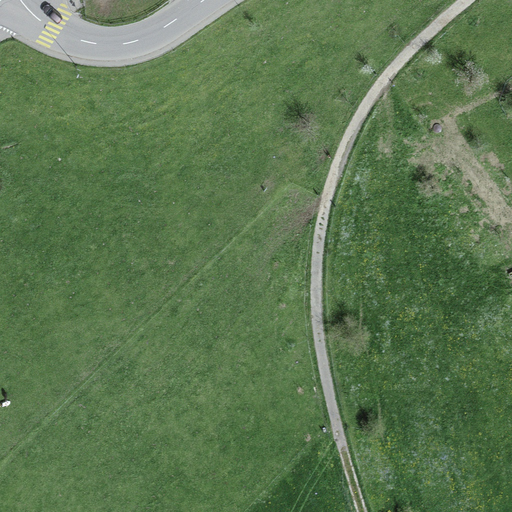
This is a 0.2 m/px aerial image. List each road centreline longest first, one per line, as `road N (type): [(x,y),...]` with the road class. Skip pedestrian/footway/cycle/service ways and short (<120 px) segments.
road 1 (track): [(362,511),(325,376),(315,274),(321,221),(369,99),(463,0)]
road 2 (secondary): [(17,0),(53,29),(109,45),(144,38),(204,0)]
